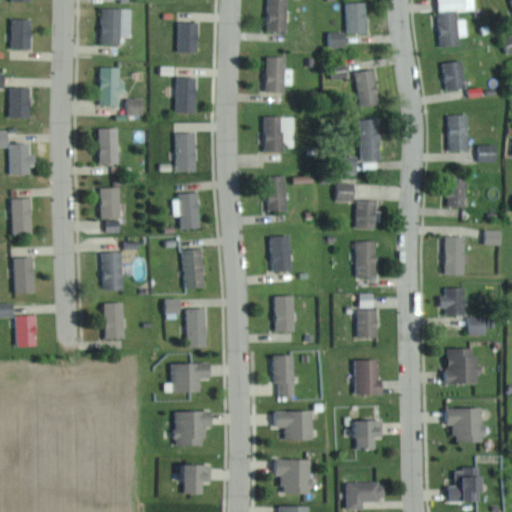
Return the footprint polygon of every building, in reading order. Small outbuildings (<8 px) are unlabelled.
[(290,0),(270,0),(270,31),(290,32),(290,0)] [(441,0),(444,46),(463,45),(463,36),(471,36),(470,18),(461,19),(460,10),(479,9),(478,0),(441,0)] [(370,32),(369,1),(349,2),(350,32),(370,32)] [(124,8),(103,7),(103,44),(122,44),(122,34),(129,34),(129,19),(123,19),(124,8)] [(33,48),(34,19),(15,18),(14,48),(33,48)] [(182,21),(181,52),(201,52),(202,21),(182,21)] [(348,31),(331,31),(331,46),(348,46),(348,31)] [(268,91),(287,91),(288,84),(295,84),(296,67),(288,67),(289,56),(269,55),(268,91)] [(470,87),(464,59),(444,63),(450,91),(470,87)] [(121,105),(121,92),(127,92),(127,81),(122,80),(122,66),(102,66),(102,105),(121,105)] [(384,103),(378,68),(357,71),(364,106),(384,103)] [(199,77),(181,76),(180,112),(198,112),(199,77)] [(33,86),(13,86),(12,117),(32,117),(33,86)] [(146,114),(146,98),(128,98),(128,114),(146,114)] [(472,150),(471,114),(450,114),(451,151),(472,150)] [(267,152),(288,152),(288,146),(298,146),(297,115),(266,116),(267,152)] [(364,161),(383,160),(382,118),(362,118),(364,161)] [(121,162),(121,127),(101,128),(101,163),(121,162)] [(0,146),(11,147),(12,130),(0,129),(0,146)] [(178,170),(198,170),(199,132),(179,132),(178,170)] [(32,143),(12,143),(13,174),(37,173),(36,154),(32,154),(32,143)] [(481,161),(500,161),(500,144),(481,144),(481,161)] [(347,156),(346,172),(359,173),(360,157),(347,156)] [(270,176),(271,212),(290,211),(289,175),(270,176)] [(468,206),(469,179),(452,179),(451,206),(468,206)] [(357,200),(358,182),(339,182),(338,200),(357,200)] [(104,217),(123,217),(122,186),(103,187),(104,217)] [(177,192),(177,215),(182,215),(183,228),(202,227),(201,191),(177,192)] [(16,234),(35,233),(34,197),(14,198),(16,234)] [(358,227),(380,228),(381,199),(359,199),(358,227)] [(123,219),(109,219),(109,231),(123,230),(123,219)] [(504,244),(504,229),(487,229),(486,243),(504,244)] [(275,271),(295,270),(293,234),(274,235),(275,271)] [(466,274),(468,236),(448,235),(447,274),(466,274)] [(378,240),(357,240),(359,277),(380,277),(378,240)] [(187,288),(207,287),(206,248),(186,249),(187,288)] [(105,290),(126,289),(124,250),(104,251),(105,290)] [(16,257),(17,292),(38,292),(36,256),(16,257)] [(443,295),(443,307),(447,307),(448,315),(468,314),(467,286),(448,287),(448,294),(443,295)] [(297,294),(276,294),(277,330),(297,330),(297,294)] [(167,297),(168,311),(183,311),(183,297),(167,297)] [(126,300),(106,301),(108,337),(127,336),(126,300)] [(0,315),(17,315),(17,301),(0,301),(0,315)] [(188,307),(189,346),(210,345),(209,306),(188,307)] [(381,336),(380,307),(359,308),(361,337),(381,336)] [(19,344),(39,344),(39,313),(18,314),(19,344)] [(490,333),(489,315),(471,316),(471,334),(490,333)] [(449,346),(449,382),(481,381),(480,346),(449,346)] [(281,395),(298,395),(297,353),(276,353),(276,382),(281,381),(281,395)] [(385,392),(385,378),(382,378),(381,358),(359,358),(360,393),(385,392)] [(174,362),(175,391),(204,390),(203,377),(214,376),(213,361),(174,362)] [(485,406),(449,407),(449,423),(457,423),(457,440),(486,440),(485,406)] [(177,444),(208,443),(208,425),(215,425),(215,409),(176,410),(177,444)] [(316,438),(316,409),(277,409),(277,426),(287,425),(288,438),(316,438)] [(378,447),(378,435),(385,434),(385,418),(357,419),(357,447),(378,447)] [(315,458),(278,457),(277,473),(285,473),(284,490),(314,491),(315,458)] [(187,492),(206,492),(206,480),(215,480),(214,462),(187,463),(187,492)] [(450,484),(450,500),(485,499),(483,466),(458,467),(458,484),(450,484)] [(350,508),(366,507),(366,499),(388,499),(388,480),(349,481),(350,508)]
